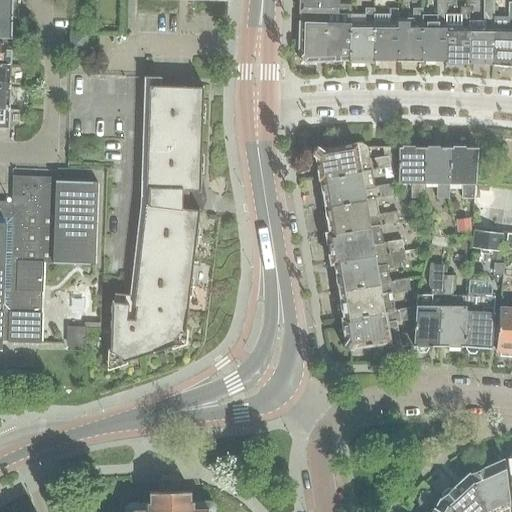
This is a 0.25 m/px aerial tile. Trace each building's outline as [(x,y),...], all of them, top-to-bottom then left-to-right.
[(11,17),(11,0),(0,0),(0,38),(10,39),(11,21),(10,21),(10,17),(11,17)] [(351,14),(351,5),(338,5),(338,0),(299,0),(299,13),(351,16),(351,14)] [(445,18),(446,18),(445,0),(436,0),(436,15),(422,15),(421,51),(421,60),(444,60),(444,52),(445,18)] [(492,64),(493,55),(494,27),(493,18),(493,0),(483,0),(483,21),(469,21),(469,53),(469,62),(492,64)] [(511,3),(508,3),(507,18),(493,18),(494,27),(493,55),(492,64),(492,65),(511,66),(511,3)] [(469,53),(469,21),(469,8),(461,7),(460,19),(446,18),(445,18),(444,52),(444,60),(444,62),(469,63),(469,62),(469,53)] [(351,14),(351,16),(350,24),(348,60),(348,62),(373,62),(373,8),(365,8),(365,14),(351,14)] [(397,19),(398,19),(398,9),(389,9),(389,15),(374,14),(373,52),(373,60),(396,60),(396,51),(397,19)] [(412,18),(398,19),(397,19),(396,51),(396,60),(396,61),(421,61),(421,60),(421,51),(422,15),(422,10),(413,10),(412,18)] [(324,62),(326,23),(299,22),(298,56),(297,57),(304,63),(305,63),(324,62)] [(348,60),(350,24),(326,23),(324,62),(348,60)] [(72,50),(85,50),(85,33),(71,33),(70,50),(72,50)] [(0,63),(11,64),(10,42),(0,42),(0,41),(0,63)] [(7,83),(9,83),(11,65),(11,64),(0,63),(0,86),(9,87),(7,87),(7,85),(7,83)] [(8,105),(9,87),(0,86),(0,109),(8,109),(6,109),(6,107),(6,105),(8,105)] [(183,343),(199,209),(204,86),(201,86),(149,86),(145,204),(134,296),(111,293),(109,367),(183,343)] [(0,127),(8,128),(8,109),(0,109),(0,127)] [(389,169),(388,158),(387,156),(369,159),(367,148),(367,147),(361,143),(321,149),(316,146),(310,154),(315,158),(319,179),(371,170),(371,172),(389,169)] [(398,148),(398,157),(397,184),(410,184),(410,198),(422,198),(423,184),(424,184),(424,147),(397,147),(397,148),(398,148)] [(424,147),(424,184),(436,184),(436,198),(448,198),(448,184),(449,184),(449,147),(424,147)] [(473,198),(474,184),(477,147),(449,147),(449,184),(461,184),(461,198),(473,198)] [(371,170),(319,179),(321,179),(322,184),(320,187),(321,192),(323,195),(325,204),(325,206),(375,197),(375,198),(394,195),(392,184),(373,187),(371,172),(371,170)] [(55,178),(38,177),(37,185),(13,184),(13,176),(12,176),(11,202),(0,201),(0,351),(1,352),(1,341),(7,341),(7,342),(42,344),(45,263),(95,265),(97,182),(56,181),(56,177),(55,177),(55,178)] [(375,197),(325,206),(325,209),(324,213),(325,218),(328,221),(330,233),(379,225),(380,226),(399,223),(397,212),(378,214),(377,209),(375,198),(375,197)] [(468,219),(455,220),(457,238),(470,237),(468,219)] [(330,263),(334,263),(403,250),(401,240),(382,243),(380,226),(379,225),(330,233),(326,234),(330,263)] [(470,237),(469,251),(493,253),(492,260),(501,261),(503,234),(471,231),(470,237)] [(339,287),(339,290),(389,281),(386,265),(405,263),(403,250),(334,263),(337,276),(335,279),(336,285),(339,287)] [(502,275),(503,265),(493,264),(492,274),(502,275)] [(415,307),(414,319),(413,336),(412,346),(416,346),(416,348),(419,352),(425,352),(427,348),(427,346),(438,346),(443,276),(431,276),(430,295),(416,294),(415,307)] [(453,276),(443,276),(438,346),(448,346),(448,347),(459,347),(459,346),(463,346),(467,295),(452,295),(453,276)] [(343,314),(344,318),(393,310),(391,293),(409,290),(408,279),(389,282),(389,281),(339,290),(339,293),(341,302),(340,305),(341,311),(343,314)] [(490,348),(491,338),(494,296),(467,295),(463,346),(463,347),(465,347),(466,347),(466,348),(469,353),(474,353),(477,349),(477,347),(479,347),(479,348),(480,348),(488,348),(488,349),(490,349),(490,348)] [(511,307),(498,306),(496,340),(495,350),(500,350),(499,356),(511,357),(511,307)] [(393,310),(344,318),(344,319),(342,319),(345,341),(342,346),(350,352),(354,347),(388,342),(393,346),(399,346),(396,322),(414,319),(415,307),(393,310)] [(84,327),(67,327),(66,346),(85,347),(86,333),(101,334),(102,324),(84,323),(84,327)] [(469,475),(468,474),(485,511),(509,511),(503,462),(503,461),(503,460),(482,469),(478,468),(472,470),(471,474),(469,475)] [(441,499),(440,499),(452,511),(485,511),(468,474),(451,489),(447,489),(443,494),(442,498),(441,499)] [(190,491),(181,492),(181,479),(175,479),(175,481),(174,481),(169,482),(164,482),(164,481),(163,481),(163,479),(157,480),(157,492),(149,492),(149,503),(144,503),(129,503),(126,504),(124,506),(124,509),(124,511),(123,511),(213,511),(214,511),(215,509),(214,506),(213,504),(210,502),(207,502),(197,502),(190,502),(190,491)] [(452,511),(440,499),(434,509),(433,509),(430,511),(452,511)]
